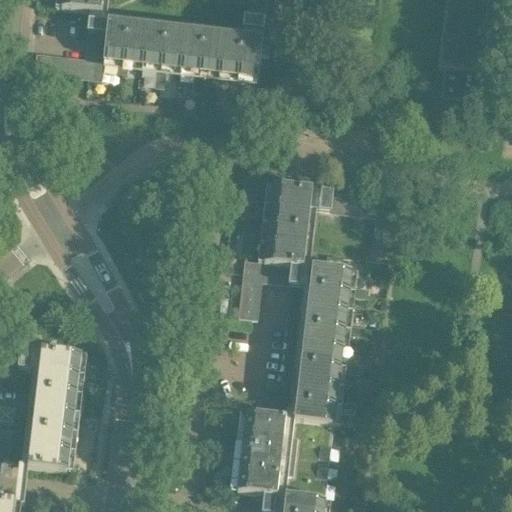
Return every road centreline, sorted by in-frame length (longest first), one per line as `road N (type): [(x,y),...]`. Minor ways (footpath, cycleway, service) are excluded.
road 1 (tertiary): [(120,501),(134,375),(127,342),(58,230)]
road 2 (tertiary): [(58,230),(7,137),(15,0)]
road 3 (residential): [(284,161),(321,157),(410,169),(435,185),(511,186)]
road 4 (residential): [(203,364),(229,154)]
road 5 (residential): [(58,230),(163,146),(229,154)]
road 6 (residential): [(284,161),(306,0)]
road 7 (residential): [(184,511),(203,364)]
road 8 (residential): [(203,364),(261,372),(269,301)]
road 9 (residential): [(0,482),(120,501)]
